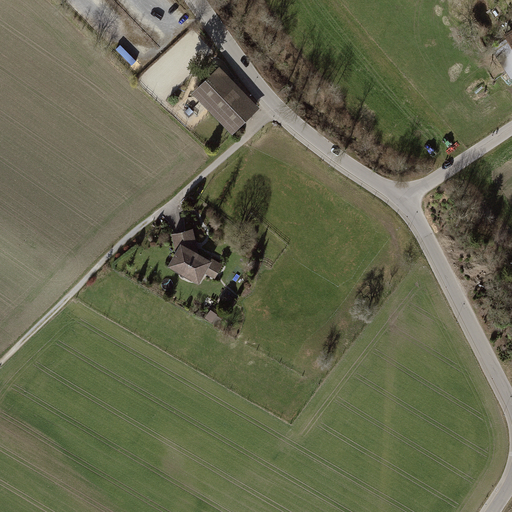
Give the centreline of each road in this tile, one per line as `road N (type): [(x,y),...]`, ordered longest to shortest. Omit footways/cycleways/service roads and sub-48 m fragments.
road 1 (residential): [(197,0),(277,106),(402,200)]
road 2 (residential): [(511,415),(428,236),(402,200)]
road 3 (track): [(156,214),(0,364)]
road 4 (residential): [(402,200),(511,129)]
